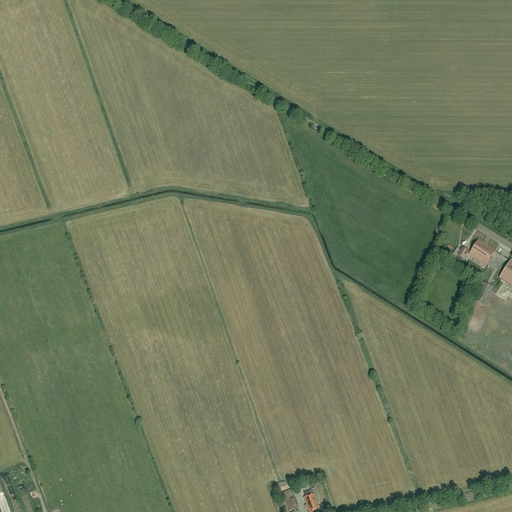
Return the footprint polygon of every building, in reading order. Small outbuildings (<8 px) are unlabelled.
[(462,248),(457,256),(463,260),(467,254),(485,266),(495,250),(479,240),(470,253),(462,248)] [(511,260),(504,270),(499,279),(511,287),(511,260)] [(474,300),(485,305),(493,287),(483,282),(474,300)] [(291,490),(280,494),(284,503),(286,502),(289,511),(299,508),(291,490)] [(304,498),(306,505),(304,506),(306,509),(308,509),(309,511),(315,511),(319,511),(313,494),(304,498)]
